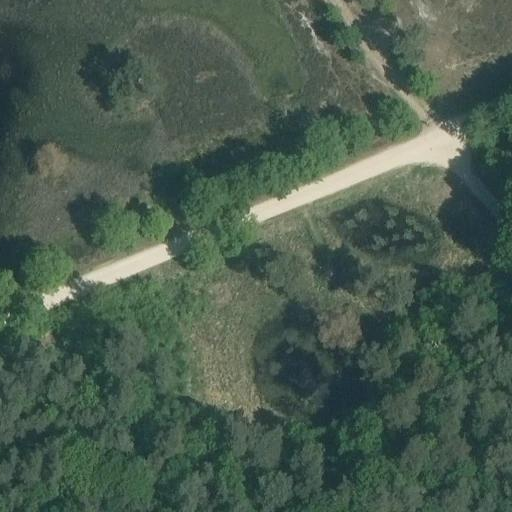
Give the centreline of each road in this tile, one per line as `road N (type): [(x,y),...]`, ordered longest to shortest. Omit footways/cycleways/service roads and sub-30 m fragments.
road 1 (track): [(435,139),(270,201),(0,321)]
road 2 (track): [(326,0),(435,139)]
road 3 (track): [(511,240),(435,139)]
